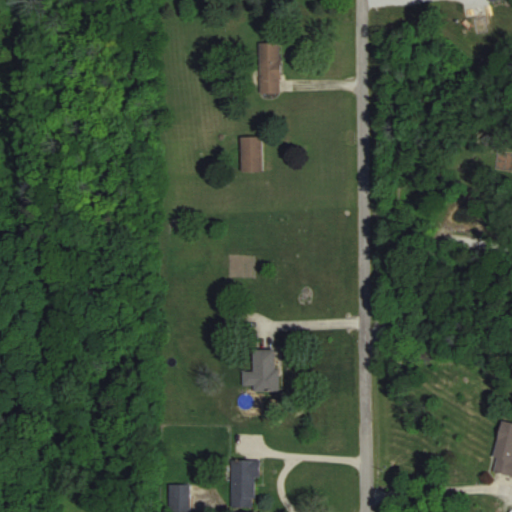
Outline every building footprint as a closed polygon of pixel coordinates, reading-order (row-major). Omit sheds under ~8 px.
[(259,93),(281,93),(281,42),(259,42),(259,93)] [(241,171),(263,171),(263,136),(241,136),(241,171)] [(224,329),(241,329),(241,310),(224,310),(224,329)] [(254,371),(244,371),(244,390),(278,390),(278,348),(254,348),(254,371)] [(492,469),(511,473),(511,420),(503,419),(492,469)] [(256,476),(261,476),(261,459),(232,459),(232,506),(256,506),(256,476)] [(169,483),(169,511),(191,511),(191,483),(169,483)]
